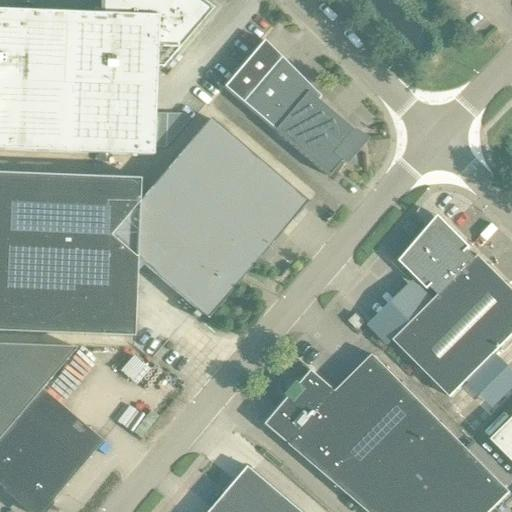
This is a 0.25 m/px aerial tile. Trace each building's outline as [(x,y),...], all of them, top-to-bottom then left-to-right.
[(0,11),(0,150),(152,157),(153,148),(165,148),(188,121),(182,115),(154,114),(156,68),(161,68),(162,69),(194,32),(192,30),(209,10),(198,2),(193,0),(99,0),(99,15),(0,11)] [(320,98),(280,58),(262,43),(223,88),(274,132),(328,178),(342,162),(337,158),(343,152),(344,153),(352,135),(353,133),(317,102),(320,98)] [(0,175),(0,332),(132,338),(135,259),(196,311),(192,315),(197,320),(250,257),(256,262),(307,203),(210,120),(137,205),(138,182),(0,175)] [(450,398),(511,336),(511,290),(479,257),(476,260),(468,251),(470,248),(439,217),(400,263),(428,291),(431,288),(439,296),(394,342),(450,398)] [(356,315),(349,322),(357,331),(365,324),(356,315)] [(0,486),(29,511),(42,511),(102,443),(40,390),(76,348),(0,345),(0,486)] [(312,372),(266,426),(367,511),(491,511),(510,493),(373,356),(337,393),(312,372)] [(511,461),(511,420),(491,441),(511,461)] [(301,511),(249,468),(211,511),(301,511)]
